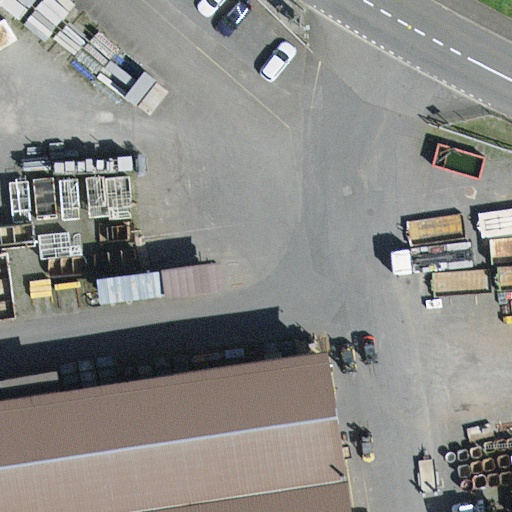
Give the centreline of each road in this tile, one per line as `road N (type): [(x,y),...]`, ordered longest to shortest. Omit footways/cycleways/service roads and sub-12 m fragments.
road 1 (unknown): [(457,53),(433,437),(442,511)]
road 2 (primary): [(511,80),(364,0)]
